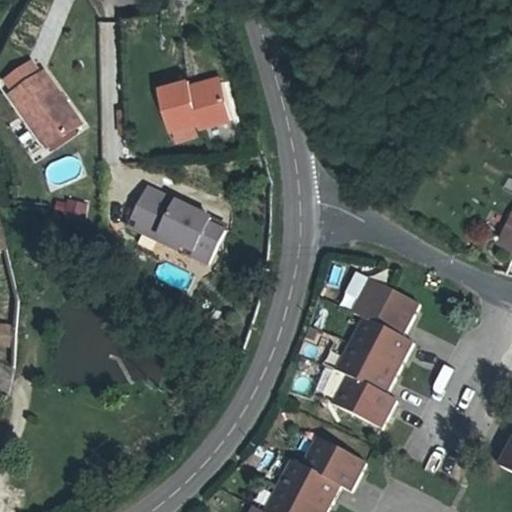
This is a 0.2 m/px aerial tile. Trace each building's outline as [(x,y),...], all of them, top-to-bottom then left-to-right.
[(48,71),(40,59),(15,74),(23,87),(48,71)] [(48,71),(23,87),(19,90),(52,144),(86,122),(53,69),(48,71)] [(228,82),(193,88),(194,94),(229,87),(228,82)] [(194,94),(193,88),(193,85),(163,90),(170,131),(199,127),(200,131),(235,124),(229,87),(194,94)] [(132,226),(160,243),(163,238),(181,248),(197,257),(193,264),(209,273),(225,242),(209,233),(212,229),(215,223),(153,190),(132,226)] [(212,229),(209,233),(225,242),(228,238),(212,229)] [(178,253),(181,248),(163,238),(160,243),(178,253)] [(351,379),(337,410),(385,431),(398,403),(388,399),(414,346),(401,340),(418,306),(381,290),(374,305),(367,301),(358,318),(369,323),(344,376),(351,379)] [(330,511),(341,492),(352,498),(366,470),(318,446),(304,473),(297,470),(275,511),(330,511)] [(511,451),(502,472),(511,476),(511,451)]
